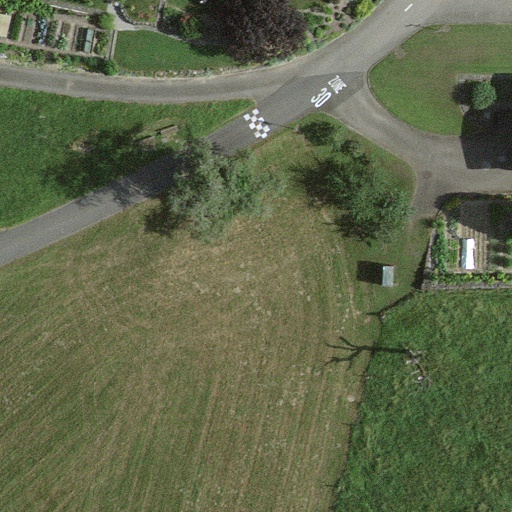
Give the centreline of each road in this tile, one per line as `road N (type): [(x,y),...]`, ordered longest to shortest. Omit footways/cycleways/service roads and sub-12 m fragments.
road 1 (unclassified): [(0,247),(259,122)]
road 2 (unclassified): [(422,0),(259,122)]
